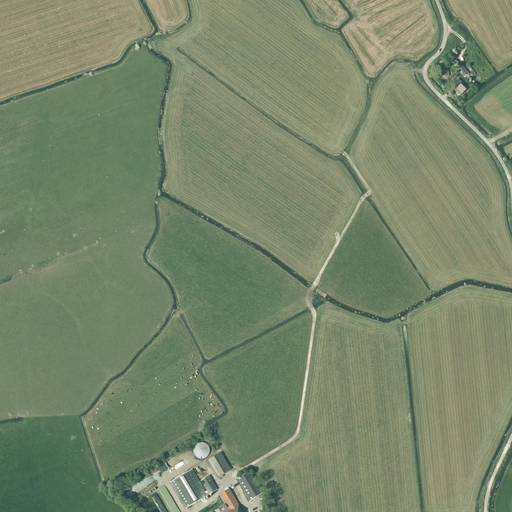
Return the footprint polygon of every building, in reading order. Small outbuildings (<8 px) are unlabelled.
[(464,78),(469,74),(463,67),(458,71),(464,78)] [(460,96),(464,92),(467,89),(461,83),(458,80),(453,85),(457,89),(455,91),(460,96)] [(197,458),(201,459),(205,458),(208,456),(209,452),(209,449),(207,445),(204,443),(200,443),(196,445),(194,448),(193,452),(194,455),(197,458)] [(208,460),(218,478),(231,470),(220,453),(208,460)] [(250,471),(255,480),(260,477),(256,469),(250,471)] [(199,482),(192,470),(170,483),(185,509),(217,490),(209,476),(199,482)] [(250,501),(262,494),(249,472),(237,479),(250,501)] [(242,511),(229,489),(220,494),(226,504),(218,508),(220,511),(221,511),(228,508),(229,509),(223,511),(242,511)]
